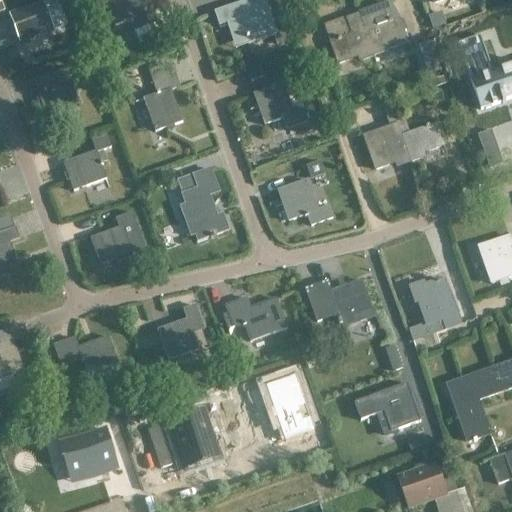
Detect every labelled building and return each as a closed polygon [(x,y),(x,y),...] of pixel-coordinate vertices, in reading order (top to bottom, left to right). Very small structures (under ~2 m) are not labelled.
[(62,11),(58,0),(50,0),(10,15),(20,43),(53,31),(47,17),(62,11)] [(137,31),(157,23),(153,13),(143,16),(137,0),(104,0),(114,27),(131,21),(131,22),(134,21),(137,31)] [(248,46),(277,35),(264,0),(251,0),(213,13),(218,27),(234,21),(236,26),(240,25),(248,46)] [(389,4),(358,15),(365,32),(374,57),(388,52),(386,48),(407,41),(399,19),(395,21),(389,4)] [(365,32),(358,15),(325,27),(338,65),(359,58),(360,62),(374,57),(365,32)] [(481,36),(458,44),(481,110),(511,99),(511,66),(494,73),(481,36)] [(47,117),(79,105),(67,70),(34,82),(47,117)] [(287,131),(308,123),(303,111),(293,114),(283,84),(252,95),(264,127),(283,120),(287,131)] [(155,133),(182,123),(170,90),(143,100),(155,133)] [(364,138),(368,150),(376,171),(396,164),(397,168),(411,163),(393,111),(385,114),(391,129),(364,138)] [(393,111),(411,163),(425,158),(424,154),(444,147),(436,125),(402,137),(393,111)] [(92,142),(96,153),(64,164),(73,192),(106,180),(101,164),(107,162),(103,151),(111,148),(106,136),(92,142)] [(503,164),(499,153),(486,158),(489,169),(503,164)] [(311,180),(323,176),(319,163),(306,167),(311,180)] [(211,171),(178,183),(186,206),(179,208),(193,245),(228,232),(222,214),(216,216),(209,198),(219,194),(211,171)] [(311,226),(332,219),(328,207),(317,211),(306,181),(276,191),(288,222),(303,217),(304,219),(307,218),(311,226)] [(100,266),(133,254),(123,226),(90,238),(100,266)] [(15,228),(0,233),(0,280),(20,273),(9,243),(19,239),(15,228)] [(495,241),(478,247),(491,283),(498,281),(500,286),(508,283),(507,278),(511,276),(511,241),(510,242),(509,236),(503,238),(503,237),(495,239),(495,241)] [(413,343),(461,326),(454,307),(443,280),(439,282),(438,278),(436,279),(436,281),(419,288),(420,292),(415,294),(422,314),(405,320),(413,343)] [(328,283),(306,290),(316,319),(337,312),(343,328),(374,316),(361,282),(331,292),(328,283)] [(250,343),(287,329),(276,300),(250,309),(246,298),(224,307),(228,315),(223,317),(228,330),(242,325),(242,327),(244,326),(250,343)] [(193,333),(204,329),(196,306),(184,310),(187,320),(158,331),(168,361),(199,349),(193,333)] [(12,343),(22,339),(18,327),(0,333),(0,345),(1,347),(0,346),(0,381),(23,373),(12,343)] [(89,379),(119,368),(108,338),(78,349),(75,339),(63,343),(71,365),(82,361),(89,379)] [(511,364),(448,387),(468,444),(490,436),(478,401),(511,389),(511,364)] [(406,384),(354,403),(360,421),(383,412),(390,432),(420,422),(406,384)] [(205,411),(171,423),(188,473),(221,462),(205,411)] [(106,429),(59,443),(65,463),(71,482),(82,478),(117,468),(106,429)] [(511,453),(489,461),(497,484),(511,478),(511,453)] [(437,511),(473,511),(465,489),(445,496),(435,465),(398,477),(408,508),(434,500),(437,511)]
